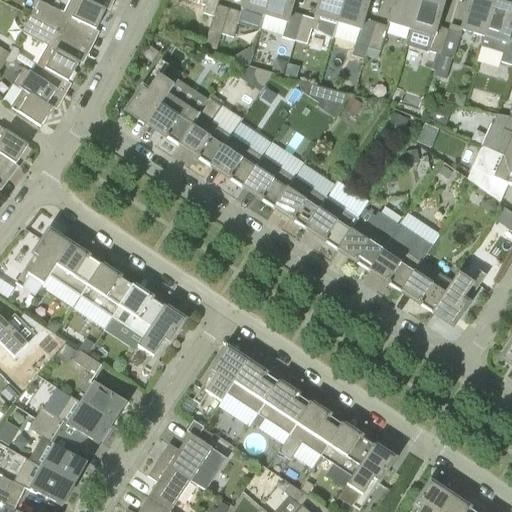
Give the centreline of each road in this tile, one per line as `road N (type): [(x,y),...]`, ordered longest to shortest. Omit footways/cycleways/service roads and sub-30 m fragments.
road 1 (residential): [(460,373),(83,126)]
road 2 (residential): [(223,311),(511,501)]
road 3 (residential): [(93,511),(223,311)]
road 4 (residential): [(40,190),(223,311)]
road 5 (residential): [(83,126),(144,0)]
